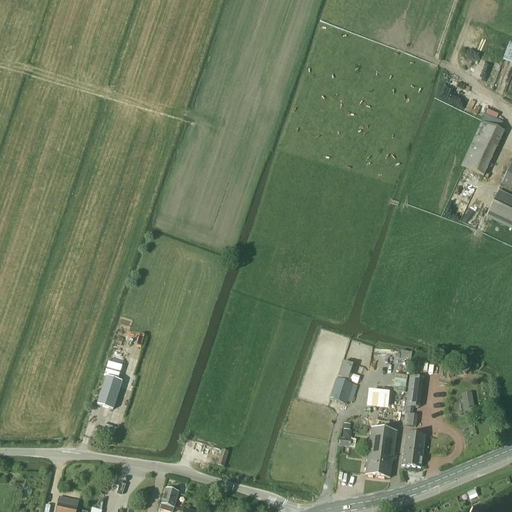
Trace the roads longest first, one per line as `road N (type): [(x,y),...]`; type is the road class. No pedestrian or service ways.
road 1 (tertiary): [(0,455),(167,469),(289,511)]
road 2 (track): [(196,124),(0,66)]
road 3 (secondary): [(319,511),(417,490),(511,449)]
road 4 (track): [(237,313),(179,473)]
